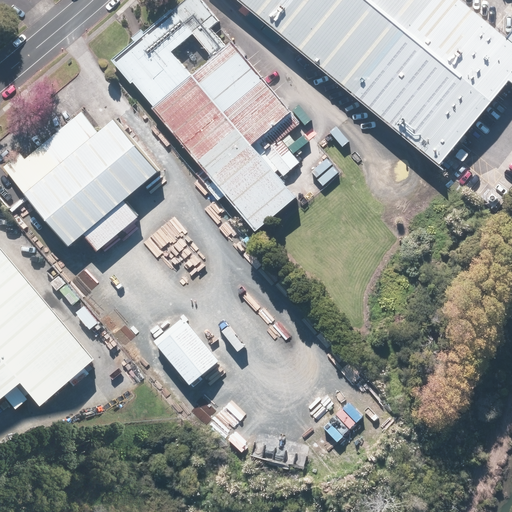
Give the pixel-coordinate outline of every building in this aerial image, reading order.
[(212,29),(220,22),(201,0),(187,0),(116,59),(261,231),(302,196),(286,176),(302,162),(283,140),(305,122),(237,42),(229,49),(212,29)] [(511,36),(466,0),(243,0),(447,166),(511,86),(511,36)] [(13,171),(31,193),(102,134),(84,112),(13,171)] [(165,173),(120,119),(102,134),(31,193),(77,247),(90,236),(130,203),(165,173)] [(143,218),(130,203),(90,236),(103,251),(143,218)] [(97,360),(0,244),(0,402),(25,381),(44,404),(97,360)] [(60,289),(68,283),(61,274),(51,283),(58,291),(60,289)] [(68,283),(60,289),(74,306),(82,299),(68,283)] [(92,285),(82,294),(97,311),(107,302),(92,285)] [(86,305),(78,313),(92,329),(100,322),(86,305)] [(226,361),(191,320),(163,344),(197,385),(226,361)] [(339,413),(332,419),(347,434),(353,428),(339,413)] [(237,415),(226,425),(241,442),(252,433),(237,415)] [(323,425),(307,439),(323,457),(338,444),(323,425)] [(4,435),(6,443),(20,440),(19,432),(4,435)]
